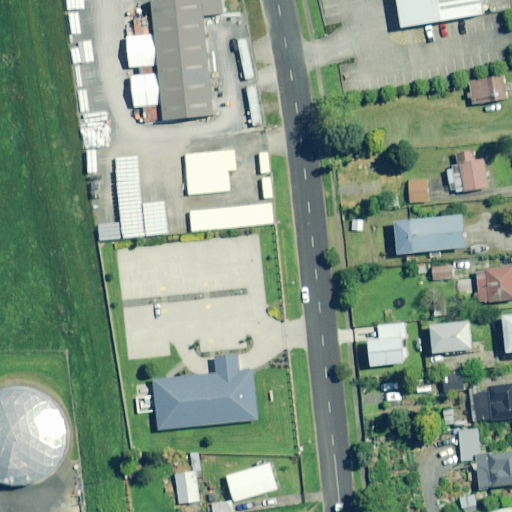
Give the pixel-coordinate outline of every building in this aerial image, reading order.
[(194,0),(172,0),(142,3),(154,126),(207,121),(194,0)] [(482,14),(479,0),(415,0),(419,23),(482,14)] [(506,99),(502,75),(468,80),(472,105),(506,99)] [(475,161),(474,150),(456,153),(458,167),(447,169),(451,194),(488,188),(483,159),(475,161)] [(229,191),(226,152),(186,155),(189,194),(229,191)] [(429,201),(426,179),(408,181),(410,203),(429,201)] [(272,203),(189,211),(191,232),(274,224),(272,203)] [(466,248),(463,215),(394,222),(397,254),(466,248)] [(478,290),(473,290),(473,298),(478,298),(479,302),(511,299),(511,265),(476,268),(478,290)] [(453,279),(452,266),(432,267),(433,280),(453,279)] [(444,306),(432,307),(433,317),(445,316),(444,306)] [(511,352),(511,315),(503,316),(506,353),(511,352)] [(472,349),(469,322),(430,326),(433,353),(472,349)] [(371,366),(404,363),(404,358),(408,357),(407,347),(403,347),(402,337),(368,341),(371,366)] [(242,370),(145,381),(151,434),(248,422),(242,370)] [(464,390),(463,373),(443,375),(445,392),(464,390)] [(432,384),(415,385),(416,393),(432,392),(432,384)] [(511,384),(468,387),(470,422),(511,419),(511,384)] [(67,455),(71,439),(69,423),(62,409),(51,397),(37,389),(22,386),(6,388),(0,390),(0,484),(1,485),(17,489),(33,487),(48,480),(60,469),(67,455)] [(399,389),(383,389),(384,397),(399,397),(399,389)] [(453,409),(442,411),(444,425),(454,423),(453,409)] [(480,448),(478,434),(461,436),(463,450),(480,448)] [(511,452),(476,458),(480,491),(490,490),(490,488),(511,484),(511,452)] [(277,489),(270,463),(227,476),(234,502),(277,489)] [(199,501),(195,471),(175,474),(179,504),(199,501)] [(469,511),(479,509),(475,494),(460,499),(463,511),(469,511)] [(233,511),(232,501),(212,504),(213,511),(233,511)]
